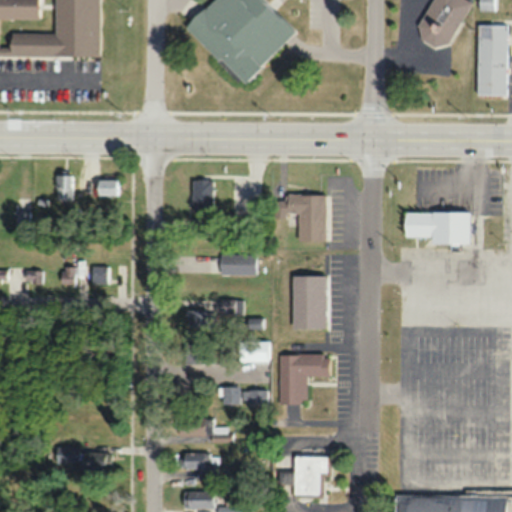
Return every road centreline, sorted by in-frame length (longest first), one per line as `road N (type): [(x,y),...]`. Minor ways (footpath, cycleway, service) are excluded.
road 1 (tertiary): [(511,140),(0,135)]
road 2 (residential): [(366,436),(376,0)]
road 3 (residential): [(154,511),(154,136)]
road 4 (residential): [(0,304),(154,302)]
road 5 (residential): [(154,136),(155,0)]
